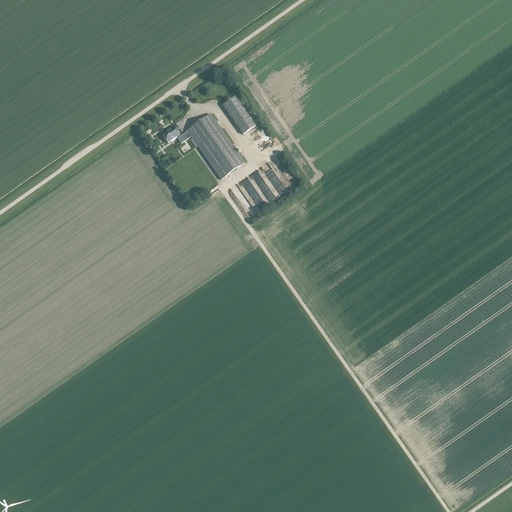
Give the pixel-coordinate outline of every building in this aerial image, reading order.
[(255,126),(235,98),(223,106),(243,135),(255,126)] [(187,132),(191,138),(192,139),(190,141),(196,148),(198,147),(221,180),(245,163),(211,115),(187,132)] [(181,144),(191,138),(187,132),(180,137),(179,136),(180,135),(177,131),(176,132),(173,128),(162,136),(163,137),(163,138),(165,141),(166,141),(168,143),(177,137),(178,138),(177,139),(181,144)] [(183,153),(192,148),(188,141),(179,146),(183,153)] [(277,168),(282,164),(278,157),(272,160),(277,168)] [(241,181),(259,210),(265,206),(247,178),(241,181)] [(268,200),(274,197),(266,184),(260,187),(268,200)] [(210,198),(219,192),(217,189),(219,188),(217,185),(206,192),(210,198)] [(247,207),(244,209),(247,213),(252,210),(245,199),(242,201),(247,207)]
